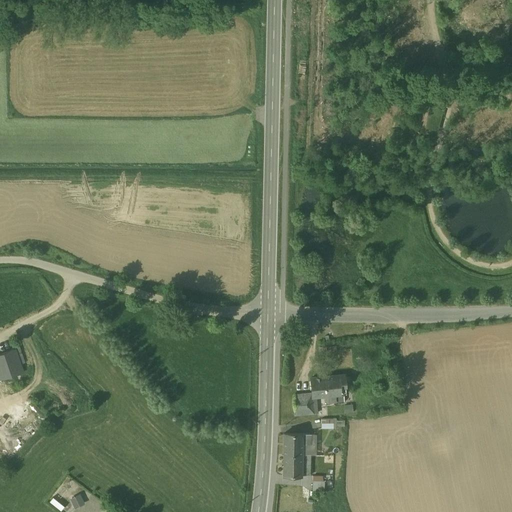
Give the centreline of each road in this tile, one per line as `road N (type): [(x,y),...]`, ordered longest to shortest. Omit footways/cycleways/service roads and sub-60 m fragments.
road 1 (secondary): [(274,0),(269,314)]
road 2 (residential): [(269,314),(209,311),(38,259),(0,256)]
road 3 (unclassified): [(511,311),(269,314)]
road 4 (secondary): [(269,314),(258,511)]
